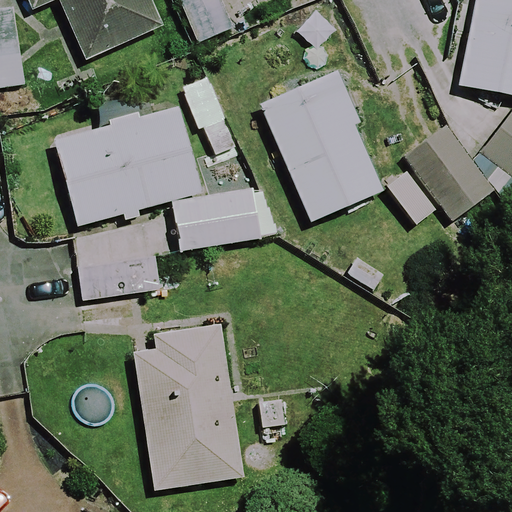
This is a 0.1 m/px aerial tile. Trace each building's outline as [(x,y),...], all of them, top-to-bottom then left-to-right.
[(154,34),(139,0),(19,0),(26,16),(54,5),(80,66),(154,34)] [(227,33),(212,0),(172,0),(192,48),(227,33)] [(511,0),(473,0),(457,92),(511,101),(511,0)] [(0,87),(28,83),(16,8),(0,10),(0,87)] [(353,128),(330,76),(254,109),(306,227),(377,196),(348,131),(353,128)] [(165,210),(197,203),(176,112),(50,141),(71,231),(165,210)] [(511,120),(470,165),(511,205),(511,120)] [(470,165),(443,129),(396,165),(445,230),(492,194),(470,165)] [(197,203),(165,210),(175,258),(251,241),(240,193),(197,203)] [(155,294),(148,255),(73,267),(79,306),(155,294)] [(149,494),(236,482),(226,410),(239,408),(227,321),(127,334),(149,494)]
